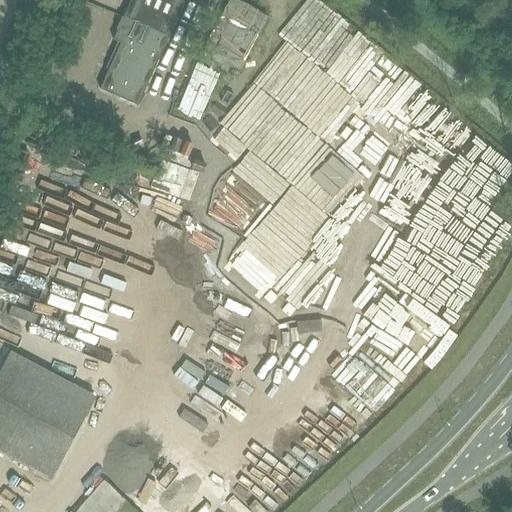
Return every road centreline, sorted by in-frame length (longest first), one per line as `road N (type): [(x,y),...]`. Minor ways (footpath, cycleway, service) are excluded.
road 1 (secondary): [(511,357),(458,426),(367,511)]
road 2 (secondary): [(406,511),(511,425)]
